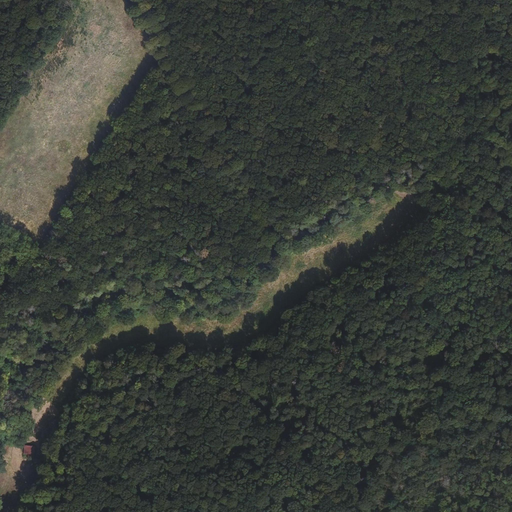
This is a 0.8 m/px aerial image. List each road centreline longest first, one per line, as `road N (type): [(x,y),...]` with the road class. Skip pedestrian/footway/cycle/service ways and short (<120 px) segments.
road 1 (track): [(0,245),(61,280),(352,0)]
road 2 (track): [(0,297),(111,264),(202,265),(253,248)]
road 3 (track): [(240,186),(134,0)]
